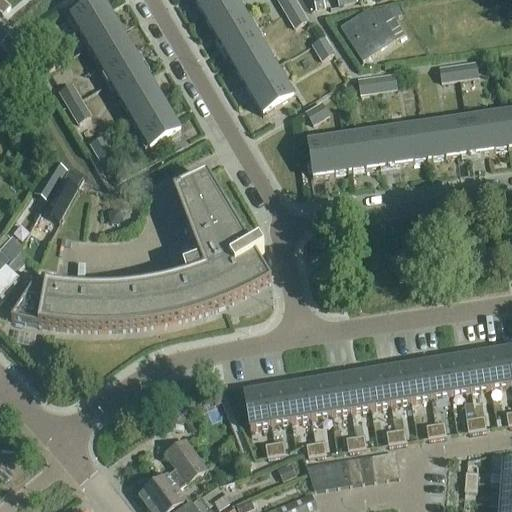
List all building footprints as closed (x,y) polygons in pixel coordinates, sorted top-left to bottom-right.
[(201,0),(194,4),(204,21),(234,3),(232,0),(201,0)] [(270,8),(273,13),(293,1),(291,0),(277,0),(276,1),(278,3),(270,8)] [(317,0),(312,1),(315,15),(325,13),(322,0),(317,0)] [(347,8),(345,0),(336,0),(338,10),(347,8)] [(284,15),(285,17),(298,10),(293,1),(273,13),(277,19),(284,15)] [(71,21),(110,88),(141,70),(101,3),(71,21)] [(204,21),(214,37),(244,19),(234,3),(204,21)] [(5,5),(0,9),(0,18),(2,20),(11,11),(5,5)] [(285,17),(290,25),(302,18),(298,10),(285,17)] [(397,44),(392,36),(399,31),(388,13),(363,18),(340,33),(362,67),(397,44)] [(302,18),(290,25),(295,33),(307,26),(302,18)] [(214,37),(223,53),(254,36),(244,19),(214,37)] [(399,31),(392,36),(397,44),(405,39),(399,31)] [(47,35),(38,40),(45,51),(54,46),(47,35)] [(223,53),(233,70),(263,52),(254,36),(223,53)] [(8,39),(1,48),(19,61),(24,54),(8,39)] [(312,49),(317,57),(329,50),(325,42),(312,49)] [(1,48),(0,49),(0,61),(12,70),(19,61),(1,48)] [(329,50),(317,57),(322,65),(334,58),(329,50)] [(233,70),(243,86),(273,68),(263,52),(233,70)] [(38,61),(43,69),(55,62),(50,54),(38,61)] [(0,61),(0,75),(5,79),(8,76),(12,70),(0,61)] [(8,76),(25,89),(36,74),(19,61),(12,70),(8,76)] [(55,62),(43,69),(47,77),(60,70),(55,62)] [(243,86),(252,103),(283,85),(273,68),(243,86)] [(477,68),(467,69),(469,83),(479,81),(477,68)] [(467,69),(458,70),(460,84),(469,83),(467,69)] [(141,70),(110,88),(150,154),(180,136),(141,70)] [(458,70),(449,72),(451,86),(460,84),(458,70)] [(451,86),(449,72),(440,73),(442,87),(451,86)] [(5,79),(0,85),(0,93),(14,104),(25,89),(8,76),(5,79)] [(395,80),(386,81),(388,95),(397,94),(395,80)] [(386,81),(377,82),(379,96),(388,95),(386,81)] [(377,82),(368,84),(370,98),(379,96),(377,82)] [(370,98),(368,84),(358,85),(360,99),(370,98)] [(283,85),(252,103),(263,120),(293,102),(283,85)] [(59,97),(64,105),(76,98),(71,90),(59,97)] [(64,105),(69,113),(81,106),(76,98),(64,105)] [(69,113),(74,121),(86,114),(81,106),(69,113)] [(322,108),(314,113),(321,125),(330,120),(322,108)] [(321,125),(314,113),(306,117),(313,130),(321,125)] [(86,114),(74,121),(78,129),(90,122),(86,114)] [(486,121),(465,124),(470,160),(511,153),(511,119),(486,123),(486,121)] [(406,133),(387,136),(392,171),(470,160),(465,124),(444,128),(444,129),(406,135),(406,133)] [(392,171),(387,136),(363,140),(363,141),(332,146),(331,144),(308,148),(313,183),(392,171)] [(90,149),(95,157),(107,150),(102,142),(90,149)] [(107,150),(95,157),(100,165),(112,158),(107,150)] [(43,185),(34,199),(47,206),(55,193),(65,175),(53,168),(43,185)] [(250,254),(207,180),(173,197),(199,264),(183,270),(186,282),(162,288),(138,293),(113,295),(85,295),(60,293),(35,289),(11,325),(38,331),(68,335),(98,337),(128,335),(158,331),(188,324),(217,315),(245,303),(271,289),(255,262),(263,257),(258,249),(250,254)] [(59,228),(78,193),(63,185),(44,220),(59,228)] [(0,279),(5,274),(4,274),(24,252),(12,242),(0,254),(0,279)] [(5,274),(0,279),(0,310),(12,298),(4,292),(28,266),(20,258),(5,274)] [(484,360),(490,395),(510,392),(504,356),(484,360)] [(465,363),(470,398),(490,395),(484,360),(465,363)] [(444,366),(450,402),(470,398),(465,363),(444,366)] [(425,369),(431,405),(450,402),(444,366),(425,369)] [(405,373),(411,408),(431,405),(425,369),(405,373)] [(385,376),(391,412),(411,408),(405,373),(385,376)] [(365,379),(371,415),(391,412),(385,376),(365,379)] [(345,383),(351,418),(371,415),(365,379),(345,383)] [(325,386),(331,422),(351,418),(345,383),(325,386)] [(305,390),(311,425),(331,422),(325,386),(305,390)] [(285,393),(291,428),(311,425),(305,390),(285,393)] [(265,396),(271,432),(291,428),(285,393),(265,396)] [(250,435),(271,432),(265,396),(244,400),(250,435)] [(486,435),(484,422),(476,424),(478,436),(486,435)] [(478,436),(476,424),(467,425),(469,437),(478,436)] [(446,441),(444,429),(435,430),(437,442),(446,441)] [(437,442),(435,430),(426,432),(428,444),(437,442)] [(406,447),(404,435),(395,437),(397,449),(406,447)] [(397,449),(395,437),(386,438),(388,450),(397,449)] [(366,454),(364,442),(355,443),(357,455),(366,454)] [(357,455),(355,443),(346,444),(348,457),(357,455)] [(140,501),(148,511),(181,511),(186,509),(177,497),(187,490),(187,489),(207,475),(186,446),(165,460),(176,475),(140,501)] [(284,460),(282,448),(273,449),(275,462),(284,460)] [(325,460),(323,448),(314,449),(316,462),(325,460)] [(275,462),(273,449),(264,451),(266,463),(275,462)] [(316,462),(314,449),(305,451),(307,463),(316,462)] [(395,458),(383,460),(387,485),(399,483),(395,458)] [(383,460),(371,462),(375,487),(387,485),(383,460)] [(371,462),(358,464),(362,489),(375,487),(371,462)] [(358,464),(346,466),(350,491),(362,489),(358,464)] [(346,466),(334,468),(338,493),(350,491),(346,466)] [(334,468),(322,470),(326,495),(338,493),(334,468)] [(511,491),(511,470),(503,469),(501,491),(511,491)] [(277,475),(282,487),(295,482),(291,470),(277,475)] [(326,495),(322,470),(306,473),(314,497),(326,495)] [(477,489),(478,480),(466,479),(465,488),(477,489)] [(477,498),(477,489),(465,488),(464,497),(477,498)] [(511,511),(511,491),(501,491),(500,511),(511,511)] [(211,505),(215,511),(223,511),(228,508),(221,498),(211,505)] [(278,511),(316,511),(311,498),(278,511)]
